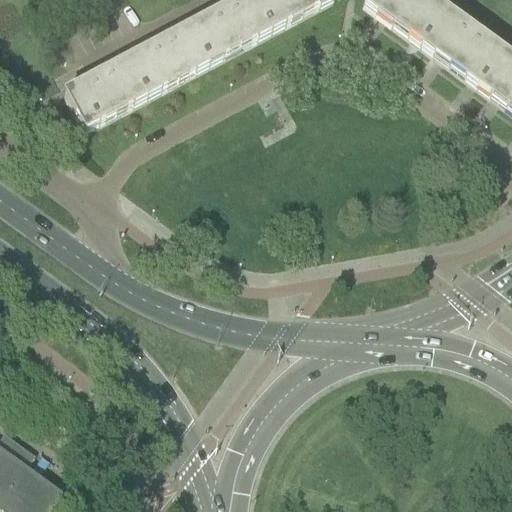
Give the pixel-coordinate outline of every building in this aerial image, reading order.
[(327,0),(257,0),(250,4),(269,41),(331,8),(327,0)] [(371,0),(362,13),(419,54),(444,21),(415,0),(371,0)] [(250,4),(188,37),(207,73),(269,41),(250,4)] [(419,54),(476,96),(500,62),(444,21),(419,54)] [(188,37),(126,70),(145,106),(207,73),(188,37)] [(511,70),(500,62),(476,96),(511,122),(511,70)] [(145,106),(126,70),(63,103),(83,139),(145,106)] [(51,511),(59,502),(24,477),(33,464),(2,442),(0,444),(0,511),(51,511)]
